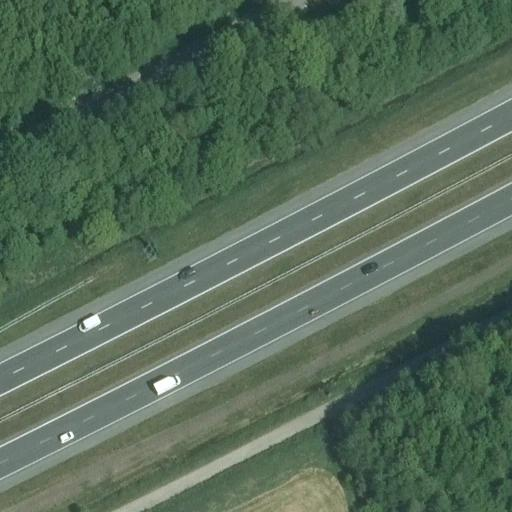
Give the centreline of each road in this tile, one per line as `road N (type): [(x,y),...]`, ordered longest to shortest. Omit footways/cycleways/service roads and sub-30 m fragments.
road 1 (motorway): [(0,463),(511,199)]
road 2 (motorway): [(511,114),(0,378)]
road 3 (track): [(125,511),(511,311)]
road 4 (unclassified): [(0,148),(286,0)]
